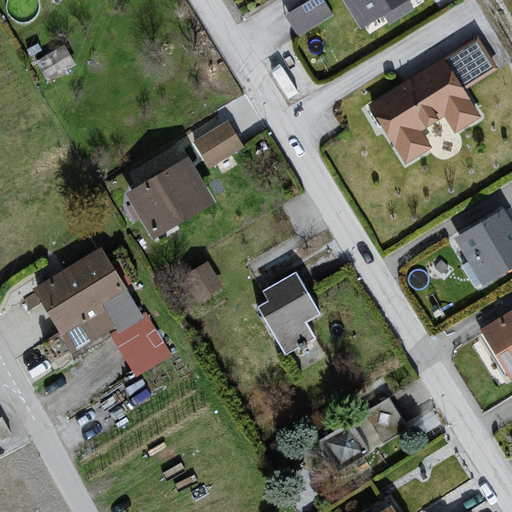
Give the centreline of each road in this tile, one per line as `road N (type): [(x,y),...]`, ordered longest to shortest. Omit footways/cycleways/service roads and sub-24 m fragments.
road 1 (residential): [(205,0),(511,503)]
road 2 (residential): [(5,362),(85,511)]
